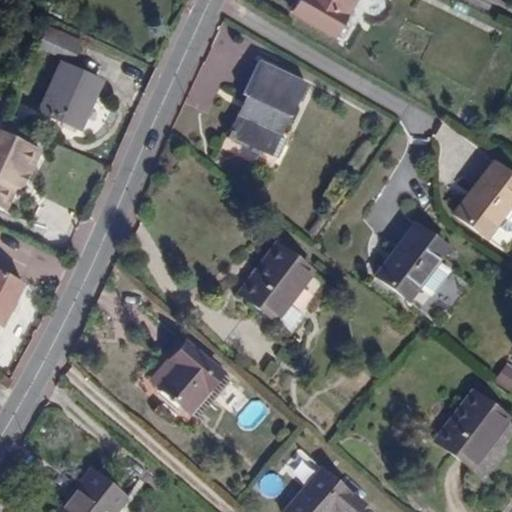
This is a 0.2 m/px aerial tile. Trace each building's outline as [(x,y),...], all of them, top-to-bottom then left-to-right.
[(353,0),(298,0),(291,12),(332,36),(353,0)] [(68,61),(75,47),(40,30),(33,43),(68,61)] [(265,154),(273,136),(278,138),(287,118),(288,119),(305,83),(257,61),(240,96),(245,98),(250,101),(244,114),(239,112),(227,136),(265,154)] [(78,130),(99,82),(58,64),(37,112),(78,130)] [(250,101),(245,98),(239,112),(244,114),(250,101)] [(42,151),(0,129),(0,208),(4,210),(15,188),(22,191),(42,151)] [(269,156),(278,138),(273,136),(265,154),(269,156)] [(453,214),(485,238),(511,202),(511,178),(491,164),(453,214)] [(447,250),(414,225),(374,276),(408,301),(447,250)] [(238,294),(273,322),(311,272),(275,245),(238,294)] [(0,327),(3,329),(25,285),(0,272),(0,327)] [(167,359),(172,363),(153,385),(187,414),(221,376),(182,343),(167,359)] [(172,363),(167,359),(148,380),(153,385),(172,363)] [(496,380),(511,390),(511,389),(511,366),(507,363),(496,380)] [(509,421),(472,393),(434,441),(471,469),(509,421)] [(251,431),(269,410),(254,398),(236,419),(251,431)] [(61,511),(116,511),(126,501),(88,468),(75,484),(80,488),(61,511)] [(356,511),(362,506),(322,471),(286,511),(356,511)] [(61,511),(80,488),(75,484),(53,511),(54,511),(61,511)]
